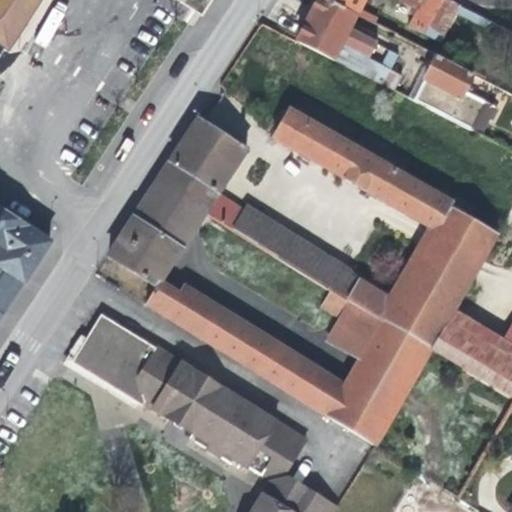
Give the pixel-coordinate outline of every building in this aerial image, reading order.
[(0,0),(0,45),(2,46),(25,10),(31,14),(39,0),(0,0)] [(448,0),(315,0),(294,41),(393,91),(401,77),(389,71),(395,57),(387,52),(380,67),(370,62),(379,44),(350,29),(356,16),(364,0),(397,0),(411,7),(408,13),(415,16),(410,26),(439,41),(457,5),(448,0)] [(499,26),(488,20),(477,42),(488,48),(499,26)] [(427,60),(407,99),(480,136),(495,108),(470,95),(473,90),(467,87),(472,75),(419,48),(416,54),(427,60)] [(383,318),(431,348),(453,309),(497,237),(448,208),(452,202),(288,109),(270,139),(432,230),(392,299),(381,317),(383,318)] [(381,317),(392,299),(358,279),(349,266),(245,205),(243,209),(217,194),(247,150),(198,118),(180,146),(158,180),(206,211),(332,288),(351,299),(353,300),(381,317)] [(206,211),(158,180),(145,199),(132,219),(180,250),(206,211)] [(0,318),(9,303),(13,306),(54,235),(0,203),(0,318)] [(156,287),(159,283),(180,250),(132,219),(108,255),(156,287)] [(210,345),(296,398),(314,369),(181,288),(178,294),(159,283),(156,287),(145,304),(210,345)] [(340,318),(351,299),(332,288),(321,306),(340,318)] [(360,359),(383,318),(381,317),(353,300),(328,340),(360,359)] [(431,348),(482,379),(511,396),(511,324),(502,340),(453,309),(431,348)] [(173,352),(102,312),(73,359),(144,402),(170,359),(173,352)] [(374,446),(431,348),(383,318),(360,359),(343,387),(326,416),(374,446)] [(227,393),(170,359),(144,402),(208,443),(202,450),(219,461),(224,452),(261,476),(286,469),(304,441),(227,393)] [(296,398),(326,416),(343,387),(314,369),(296,398)] [(449,434),(485,456),(504,422),(511,408),(511,396),(482,379),(449,434)] [(332,511),(335,506),(288,478),(269,482),(250,511),(332,511)]
